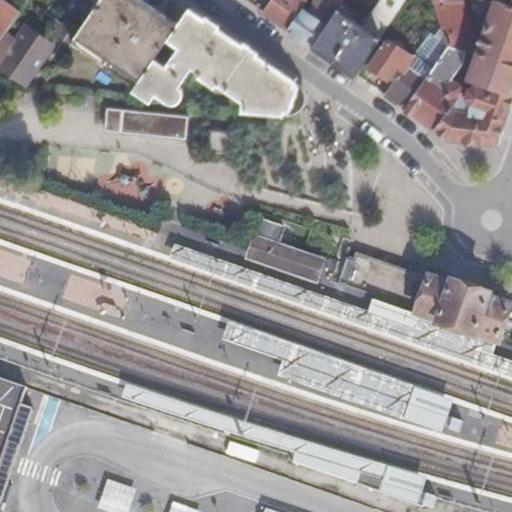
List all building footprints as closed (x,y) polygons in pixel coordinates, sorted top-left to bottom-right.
[(0,0),(0,39),(13,21),(21,8),(9,0),(0,0)] [(101,0),(99,3),(74,38),(140,79),(153,59),(157,53),(162,56),(167,48),(163,45),(166,40),(177,24),(142,0),(101,0)] [(271,0),(264,11),(290,29),(309,0),(271,0)] [(317,0),(294,33),(314,46),(326,27),(324,25),(341,0),(317,0)] [(326,27),(314,46),(357,75),(409,0),(391,0),(370,31),(339,10),(326,27)] [(435,0),(441,17),(450,45),(427,79),(406,109),(453,139),(499,146),(511,109),(511,5),(500,1),(474,79),(478,83),(470,101),(462,96),(466,90),(455,82),(469,62),(470,52),(476,35),(465,5),(466,0),(435,0)] [(140,79),(127,98),(150,100),(157,90),(172,102),(181,99),(183,92),(179,86),(192,65),(199,71),(197,75),(215,88),(219,83),(246,102),(245,108),(292,112),(302,107),(305,97),(303,88),(248,50),(188,9),(177,24),(166,40),(177,48),(164,67),(153,59),(140,79)] [(13,21),(0,39),(0,68),(23,83),(49,45),(13,21)] [(395,83),(405,69),(407,65),(412,58),(391,43),(372,66),(389,79),(395,83)] [(386,95),(406,109),(427,79),(407,65),(405,69),(395,83),(386,95)] [(191,114),(111,107),(109,130),(189,136),(191,114)] [(232,150),(234,131),(211,129),(209,149),(232,150)] [(263,236),(283,243),(288,229),(268,222),(263,236)] [(283,243),(263,236),(257,251),(255,257),(316,279),(323,258),(283,243)] [(362,311),(168,244),(163,259),(511,381),(511,363),(488,355),(492,342),(484,339),(462,331),(459,330),(457,329),(451,327),(440,323),(415,314),(367,296),(362,311)] [(424,289),(429,277),(364,253),(351,290),(367,296),(415,314),(424,289)] [(511,306),(498,302),(479,295),(453,285),(429,277),(424,289),(415,314),(440,323),(451,327),(457,329),(462,331),(484,339),(492,342),(502,345),(510,324),(511,321),(511,317),(511,306)] [(395,420),(406,384),(232,324),(226,341),(247,348),(263,353),(278,361),(271,378),(395,420)] [(0,481),(7,461),(30,386),(0,376),(0,481)] [(287,463),(412,506),(421,479),(249,425),(123,383),(118,398),(290,454),(287,463)] [(461,422),(450,419),(448,425),(447,431),(458,434),(461,422)] [(106,511),(127,511),(135,489),(105,479),(95,508),(106,511)] [(436,499),(426,496),(424,501),(422,506),(432,509),(436,499)]
